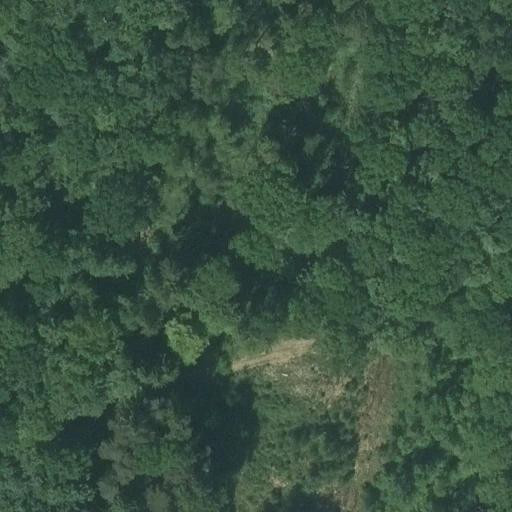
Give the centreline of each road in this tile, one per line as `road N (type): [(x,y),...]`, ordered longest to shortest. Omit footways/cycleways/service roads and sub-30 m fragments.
road 1 (track): [(90,511),(198,0)]
road 2 (track): [(0,417),(363,323)]
